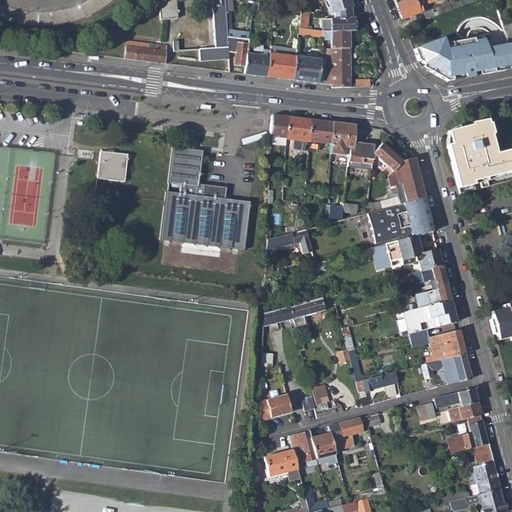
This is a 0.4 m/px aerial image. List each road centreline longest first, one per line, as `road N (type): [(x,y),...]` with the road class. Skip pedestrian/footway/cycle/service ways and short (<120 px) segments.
road 1 (residential): [(0,89),(230,118),(250,94)]
road 2 (tertiary): [(488,379),(422,129)]
road 3 (tertiary): [(0,64),(250,94)]
road 4 (residential): [(488,379),(261,435)]
road 5 (tertiary): [(250,94),(390,110)]
